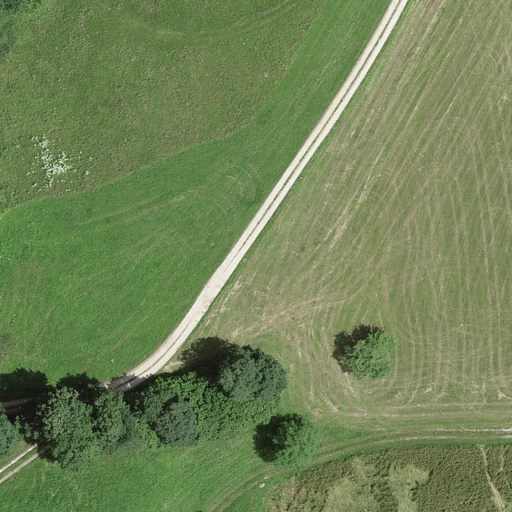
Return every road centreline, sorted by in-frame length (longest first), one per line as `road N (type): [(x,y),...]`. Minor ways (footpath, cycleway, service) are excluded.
road 1 (track): [(394,0),(374,45),(154,366),(76,397),(0,405)]
road 2 (track): [(511,435),(354,445),(248,487),(225,511)]
road 3 (track): [(0,478),(82,419),(76,397)]
